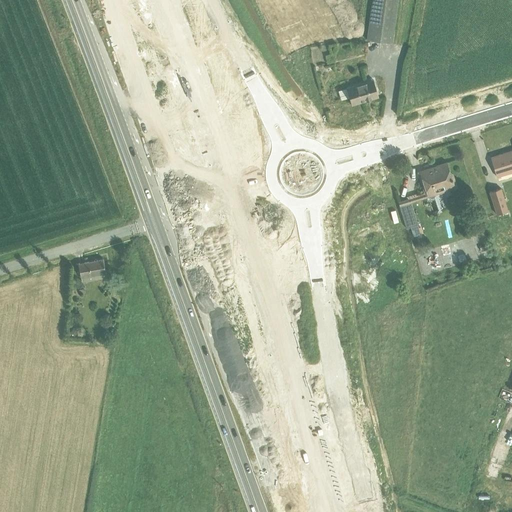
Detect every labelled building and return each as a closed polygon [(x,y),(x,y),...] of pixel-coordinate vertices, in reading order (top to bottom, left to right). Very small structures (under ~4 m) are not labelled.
[(372,0),(368,31),(367,40),(393,43),(398,0),(372,0)] [(332,54),(325,55),(328,63),(334,62),(332,54)] [(350,97),(352,105),(379,97),(373,79),(339,90),(342,100),(350,97)] [(497,174),(511,169),(511,150),(492,156),(497,174)] [(418,174),(424,194),(452,186),(446,165),(418,174)] [(356,192),(360,206),(384,199),(380,185),(356,192)] [(507,210),(501,190),(491,193),(497,213),(507,210)] [(408,199),(387,205),(393,225),(414,219),(408,199)] [(335,257),(336,264),(348,262),(347,255),(335,257)] [(82,281),(107,277),(104,259),(79,263),(82,281)] [(79,331),(74,327),(70,333),(76,336),(79,331)] [(490,455),(487,463),(493,466),(496,458),(490,455)]
